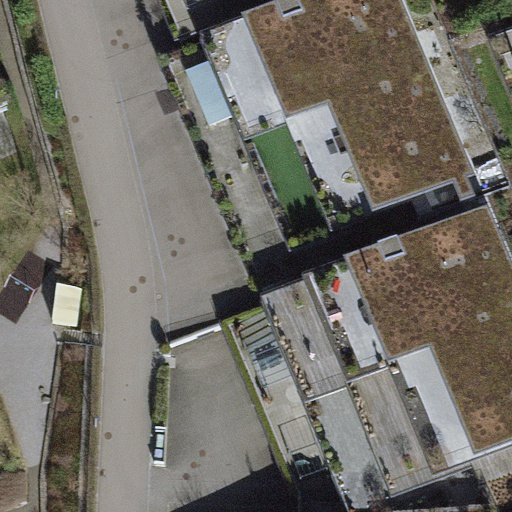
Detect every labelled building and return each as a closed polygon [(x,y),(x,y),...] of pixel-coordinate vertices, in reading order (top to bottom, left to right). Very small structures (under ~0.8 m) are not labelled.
[(165,0),(181,38),(247,11),(241,0),(165,0)] [(356,0),(302,23),(380,209),(464,174),(391,0),(356,0)] [(380,209),(302,23),(295,6),(276,14),(283,30),(256,42),(334,229),(380,209)] [(334,229),(256,42),(173,76),(263,291),(327,264),(316,236),(334,229)] [(511,54),(503,59),(511,81),(511,54)] [(511,440),(511,287),(488,231),(404,266),(397,250),(378,258),(385,274),(367,282),(391,341),(424,327),(478,455),(511,440)] [(391,341),(367,282),(316,303),(341,362),(383,345),(436,473),(478,455),(424,327),(391,341)] [(82,291),(58,288),(53,324),(77,327),(82,291)] [(341,362),(316,303),(275,320),(340,475),(381,458),(395,490),(436,473),(383,345),(341,362)] [(340,475),(275,320),(233,337),(299,493),(340,475)]
